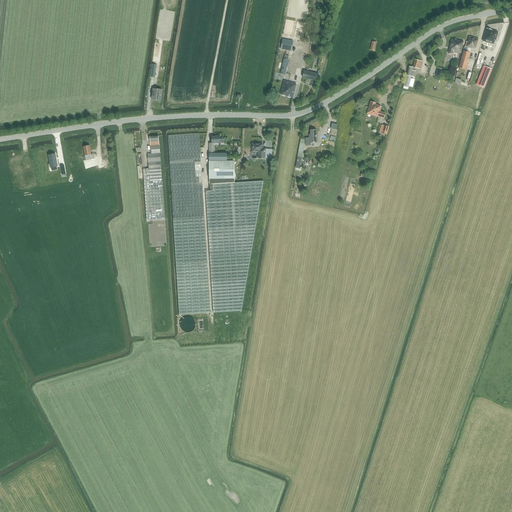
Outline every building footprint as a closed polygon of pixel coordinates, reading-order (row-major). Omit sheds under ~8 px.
[(483,38),(491,40),(494,31),(486,28),(483,38)] [(458,68),(459,68),(467,70),(468,65),(467,65),(470,53),(471,49),(472,49),(472,48),(475,49),(479,39),(469,37),(467,42),(466,41),(463,51),(458,68)] [(463,42),(451,39),(448,53),(452,55),(453,52),(460,53),(463,42)] [(283,40),(281,49),(291,50),(293,41),(283,40)] [(284,59),(281,74),(288,75),(290,60),(284,59)] [(422,61),(415,60),(413,67),(420,69),(422,61)] [(484,66),(476,85),(483,87),(491,69),(484,66)] [(409,67),(408,67),(406,77),(404,87),(408,88),(411,76),(414,77),(415,71),(412,71),(413,68),(409,67)] [(317,81),(319,74),(304,71),(302,77),(317,81)] [(293,98),(296,84),(284,81),(280,94),(293,98)] [(163,90),(153,88),(152,100),(161,101),(163,90)] [(375,103),(371,102),(367,114),(383,119),(385,113),(380,111),(381,107),(378,106),(378,105),(375,104),(375,103)] [(387,135),(389,127),(383,125),(381,130),(380,129),(379,132),(387,135)] [(309,138),(306,138),(306,145),(311,145),(311,142),(318,142),(318,134),(316,134),(316,130),(311,130),(311,134),(309,134),(309,138)] [(210,313),(203,196),(199,134),(168,136),(179,315),(210,313)] [(165,219),(161,168),(159,145),(158,135),(149,136),(151,154),(148,154),(149,169),(143,169),(147,220),(165,219)] [(210,185),(234,183),(234,162),(227,162),(227,154),(225,154),(225,153),(214,153),(214,143),(220,143),(220,136),(215,136),(215,137),(211,137),(212,143),(209,143),(210,185)] [(253,144),(252,152),(258,152),(258,154),(258,158),(265,158),(265,155),(265,149),(262,149),(262,144),(253,144)] [(87,152),(84,152),(86,160),(94,158),(97,158),(99,158),(98,150),(94,151),(93,146),(86,148),(87,152)] [(55,154),(48,155),(51,168),(58,166),(55,154)] [(23,156),(13,158),(14,163),(17,163),(17,167),(15,167),(16,174),(31,171),(30,161),(24,162),(23,156)] [(241,311),(261,196),(263,181),(234,183),(210,185),(210,191),(206,191),(213,313),(241,311)] [(194,327),(194,326),(194,325),(194,323),(193,322),(192,321),(191,320),(190,319),(188,318),(187,318),(186,318),(184,319),(182,320),(181,320),(180,322),(180,323),(179,325),(179,326),(179,327),(180,329),(180,330),(181,332),(182,332),(184,333),(186,334),(187,334),(188,333),(190,333),(191,332),(192,331),(193,330),(194,329),(194,327)]
